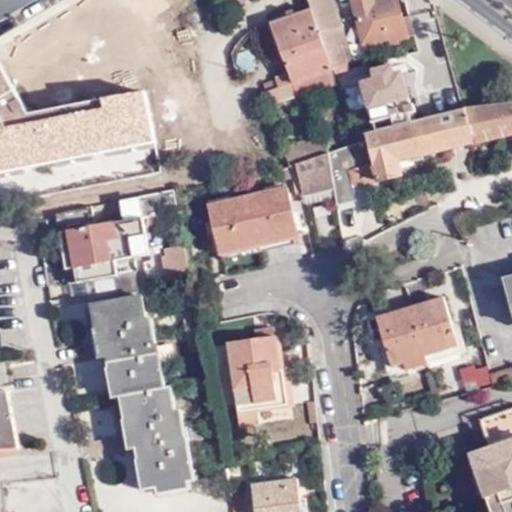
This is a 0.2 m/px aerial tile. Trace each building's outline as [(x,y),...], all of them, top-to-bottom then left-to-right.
[(310,0),(336,70),(339,78),(346,75),(343,68),(350,65),(345,50),(350,48),(332,0),(310,0)] [(352,0),(365,46),(405,35),(395,0),(352,0)] [(350,48),(345,50),(350,65),(355,63),(350,48)] [(353,73),(350,65),(343,68),(346,75),(353,73)] [(0,67),(0,172),(155,142),(144,92),(27,115),(0,67)] [(268,80),(279,103),(296,95),(286,72),(268,80)] [(407,96),(388,99),(391,113),(410,110),(407,96)] [(511,107),(412,121),(392,124),(369,127),(370,130),(378,166),(372,168),(375,181),(403,174),(400,160),(429,154),(429,149),(469,140),(470,145),(511,134),(511,107)] [(391,113),(392,124),(412,121),(410,110),(391,113)] [(370,130),(331,147),(338,191),(340,205),(355,202),(354,186),(375,181),(372,168),(378,166),(370,130)] [(291,164),(296,163),(325,150),(317,132),(284,146),(291,164)] [(338,191),(331,147),(325,150),(296,163),(303,199),(338,191)] [(218,204),(227,253),(301,236),(291,186),(218,204)] [(149,259),(143,219),(68,233),(75,271),(149,259)] [(75,271),(68,233),(61,234),(68,273),(75,271)] [(165,284),(192,279),(186,249),(166,253),(167,258),(160,259),(165,284)] [(124,399),(132,448),(140,447),(147,491),(196,483),(188,439),(185,439),(177,390),(171,391),(163,346),(154,348),(146,299),(97,307),(105,356),(111,355),(118,400),(124,399)] [(378,319),(394,369),(461,348),(447,299),(378,319)] [(275,366),(281,366),(275,327),(255,331),(257,340),(231,345),(239,389),(255,387),(257,403),(280,398),(275,366)] [(478,383),(491,378),(485,354),(471,358),(478,383)] [(296,403),(289,364),(281,366),(275,366),(280,398),(257,403),(255,387),(239,389),(243,412),(296,403)] [(511,373),(491,378),(494,389),(511,384),(511,373)] [(0,443),(20,441),(11,395),(3,396),(0,395),(0,443)] [(511,411),(493,418),(500,438),(511,433),(511,411)] [(0,453),(22,451),(20,441),(0,443),(0,453)] [(511,444),(470,459),(487,510),(511,501),(511,444)] [(432,477),(406,488),(416,511),(441,501),(432,477)] [(301,511),(298,481),(254,485),(257,511),(301,511)]
